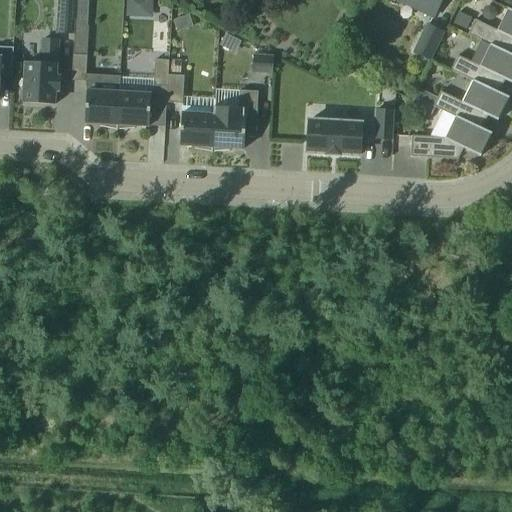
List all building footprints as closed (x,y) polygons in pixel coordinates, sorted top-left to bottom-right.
[(74,0),(58,0),(56,33),(72,34),(74,0)] [(124,0),(123,15),(150,16),(151,0),(124,0)] [(397,0),(433,17),(441,0),(397,0)] [(467,34),(511,56),(511,10),(507,9),(497,31),(474,20),(467,34)] [(427,25),(414,53),(429,60),(442,33),(427,25)] [(224,34),(219,45),(229,49),(234,39),(224,34)] [(450,70),(508,98),(509,98),(498,93),(504,80),(511,84),(511,56),(467,34),(467,35),(489,46),(479,67),(457,56),(450,70)] [(54,105),(55,92),(58,92),(59,77),(56,77),(58,41),(41,40),(40,64),(24,63),(22,103),(54,105)] [(0,77),(11,78),(13,48),(0,47),(0,77)] [(71,81),(85,82),(87,56),(73,55),(71,81)] [(252,55),(251,73),(271,74),(272,55),(252,55)] [(168,75),(168,61),(154,60),(153,86),(167,86),(168,75)] [(433,106),(491,134),(481,129),(487,116),(497,121),(508,98),(450,70),(450,71),(472,82),(462,103),(440,92),(437,98),(433,106)] [(168,75),(167,86),(166,103),(182,104),(184,76),(168,75)] [(417,89),(413,97),(432,107),(433,106),(437,98),(417,89)] [(116,131),(118,93),(86,91),(84,123),(98,124),(98,127),(115,130),(115,131),(116,131)] [(214,107),(213,115),(211,153),(212,153),(229,151),(229,148),(243,149),(244,137),(255,138),(257,92),(239,91),(238,109),(214,107)] [(150,95),(118,93),(116,131),(117,131),(117,130),(135,129),(135,126),(148,127),(150,95)] [(433,106),(432,107),(455,118),(445,138),(411,136),(410,157),(457,160),(463,149),(480,157),(491,134),(433,106)] [(361,124),(308,121),(306,153),(326,154),(326,155),(339,155),(359,156),(360,143),(373,144),(373,139),(392,140),(394,112),(375,110),(374,125),(361,124)] [(213,115),(181,114),(179,146),(193,146),(193,149),(210,152),(210,153),(211,153),(213,115)]
